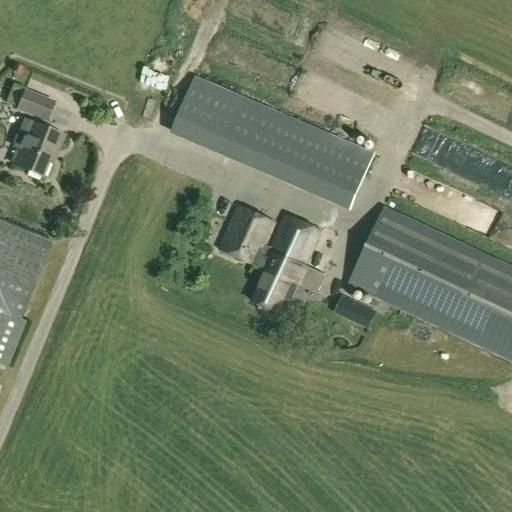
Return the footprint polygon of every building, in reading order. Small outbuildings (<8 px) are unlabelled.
[(378,50),(366,75),(399,91),(411,66),(378,50)] [(351,209),(374,156),(195,79),(172,132),(351,209)] [(32,125),(25,122),(14,149),(20,151),(14,167),(42,179),(52,152),(57,154),(63,138),(41,130),(44,122),(47,123),(54,105),(24,93),(14,88),(9,102),(19,106),(17,110),(35,117),(32,125)] [(299,286),(319,295),(327,277),(303,267),(319,230),(287,216),(272,248),(267,246),(277,224),(240,207),(221,251),(268,272),(255,303),(278,314),(284,301),(286,302),(293,299),(299,286)] [(511,268),(487,257),(386,208),(349,285),(511,363),(511,268)] [(50,246),(0,226),(0,367),(5,369),(23,324),(19,323),(50,246)] [(331,230),(324,246),(341,255),(349,239),(331,230)] [(371,324),(376,312),(365,307),(357,324),(369,329),(371,324)]
